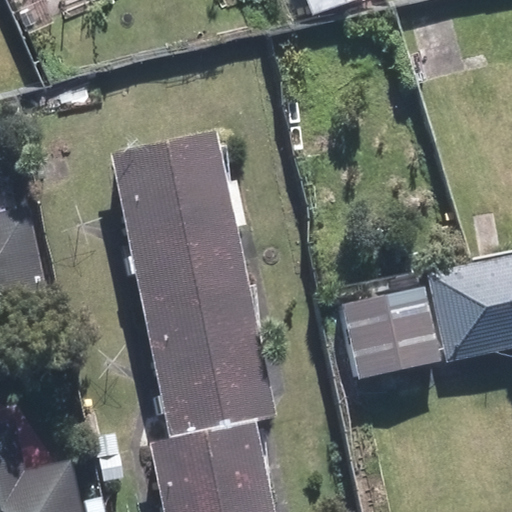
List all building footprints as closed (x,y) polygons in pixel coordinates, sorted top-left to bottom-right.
[(279,417),(220,132),(115,153),(175,439),(260,421),(279,417)] [(0,346),(58,335),(32,206),(0,212),(0,346)] [(446,364),(511,349),(511,255),(426,275),(428,285),(444,355),(446,364)] [(338,305),(354,375),(444,355),(428,285),(338,305)] [(175,439),(152,443),(166,511),(277,511),(260,421),(175,439)] [(85,511),(75,460),(29,469),(19,422),(0,425),(0,511),(85,511)]
